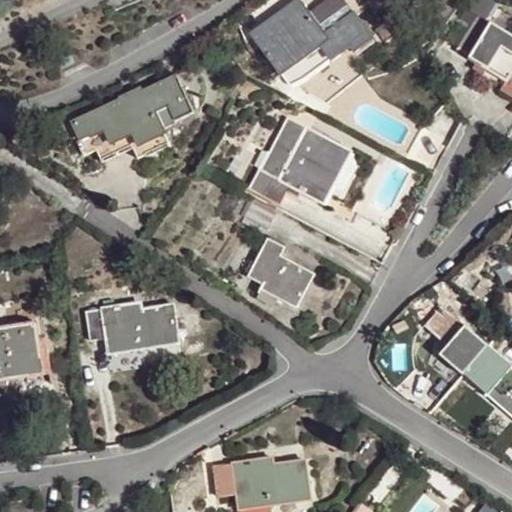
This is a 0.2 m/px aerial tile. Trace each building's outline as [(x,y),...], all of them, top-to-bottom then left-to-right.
[(368,42),(338,0),(325,0),(305,15),(294,0),(248,33),(273,70),(285,62),(300,82),(345,50),(349,56),(368,42)] [(432,36),(443,7),(430,3),(419,31),(432,36)] [(511,33),(454,11),(443,7),(432,36),(498,62),(502,55),(509,57),(511,58),(511,33)] [(132,143),(158,132),(155,126),(187,111),(169,71),(136,86),(139,94),(120,104),(116,95),(91,107),(66,118),(74,135),(69,136),(77,153),(87,148),(126,131),(132,143)] [(136,86),(116,95),(120,104),(139,94),(136,86)] [(345,147),(307,126),(288,117),(260,168),(258,166),(246,187),(279,205),(290,184),(318,200),(331,174),(345,147)] [(162,142),(158,132),(132,143),(126,131),(87,148),(94,161),(124,147),(128,158),(162,142)] [(273,211),(252,198),(239,220),(261,231),(273,211)] [(261,286),(277,294),(297,305),(305,289),(313,273),(280,255),(284,247),(268,239),(250,274),(264,281),(261,286)] [(274,299),(277,294),(261,286),(258,290),(274,299)] [(107,337),(108,346),(127,344),(129,350),(154,346),(180,342),(173,304),(135,311),(134,304),(86,311),(92,338),(107,337)] [(511,365),(444,305),(424,327),(447,347),(440,355),(461,374),(462,373),(511,416),(511,372),(508,369),(511,365)] [(44,320),(0,327),(0,376),(22,373),(53,368),(44,320)] [(127,344),(108,346),(110,354),(129,350),(127,344)] [(267,459),(216,466),(220,494),(239,491),(241,507),(313,497),(307,461),(268,467),(267,459)] [(378,511),(362,495),(348,511),(378,511)]
